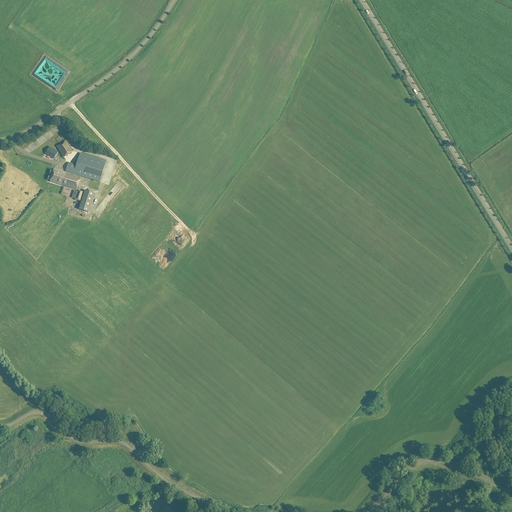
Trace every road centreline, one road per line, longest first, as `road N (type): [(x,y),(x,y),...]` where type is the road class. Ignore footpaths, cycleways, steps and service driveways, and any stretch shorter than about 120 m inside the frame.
road 1 (tertiary): [(511,252),(359,0)]
road 2 (unclassified): [(229,511),(169,483),(126,445),(74,440),(46,414),(0,427)]
road 3 (unclassified): [(0,140),(23,134),(114,71),(174,0)]
road 4 (track): [(70,103),(193,234)]
road 5 (unclassified): [(511,493),(427,460),(400,476),(371,511)]
